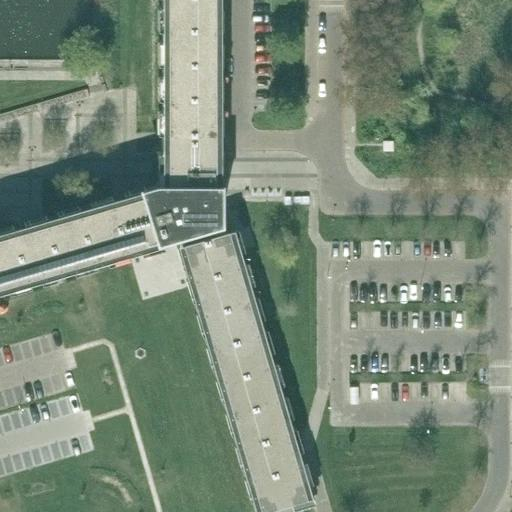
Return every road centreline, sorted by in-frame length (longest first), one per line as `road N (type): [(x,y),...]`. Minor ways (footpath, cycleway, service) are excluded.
road 1 (unclassified): [(482,511),(498,494),(499,196),(329,193),(329,134)]
road 2 (residential): [(329,134),(239,135),(239,0)]
road 3 (unclassified): [(329,134),(328,0)]
